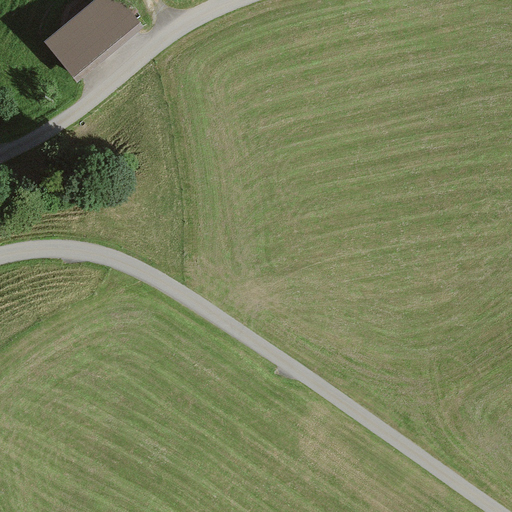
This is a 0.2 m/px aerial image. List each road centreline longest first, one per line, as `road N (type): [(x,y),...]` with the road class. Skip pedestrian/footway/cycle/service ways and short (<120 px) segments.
road 1 (unclassified): [(0,256),(71,249),(138,270),(498,511)]
road 2 (unclassified): [(233,0),(178,28),(78,111),(0,155)]
